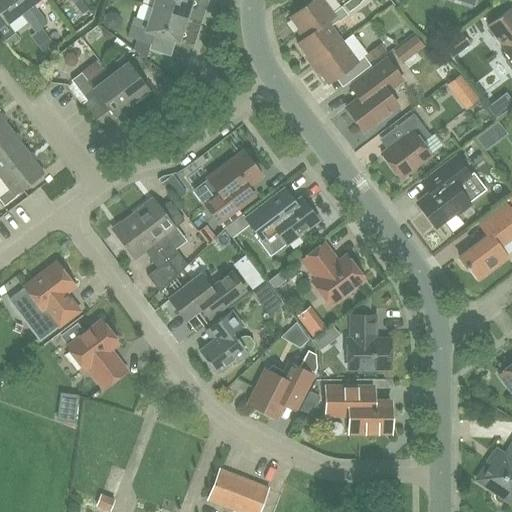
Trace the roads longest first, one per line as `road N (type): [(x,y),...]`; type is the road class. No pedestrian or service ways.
road 1 (residential): [(439,473),(335,477),(249,436),(183,373),(62,213)]
road 2 (residential): [(438,329),(420,275),(276,84)]
road 3 (residential): [(100,188),(169,158),(276,84)]
road 4 (residential): [(439,473),(438,329)]
